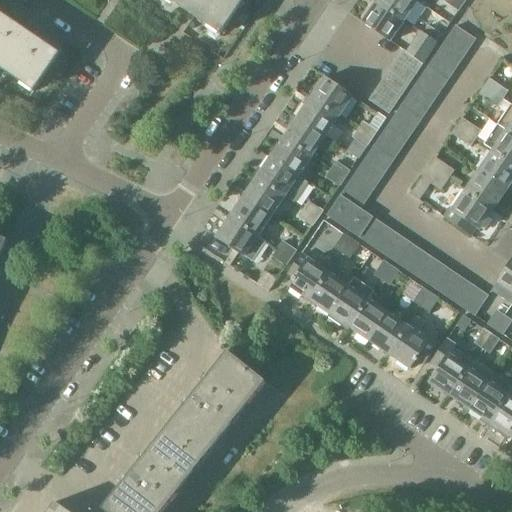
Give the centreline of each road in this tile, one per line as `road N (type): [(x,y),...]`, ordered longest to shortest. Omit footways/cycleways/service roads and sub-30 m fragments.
road 1 (residential): [(0,464),(166,215)]
road 2 (residential): [(166,215),(314,0)]
road 3 (residential): [(511,498),(404,471),(354,474),(281,511)]
road 4 (residential): [(48,0),(115,46),(121,67),(61,158)]
